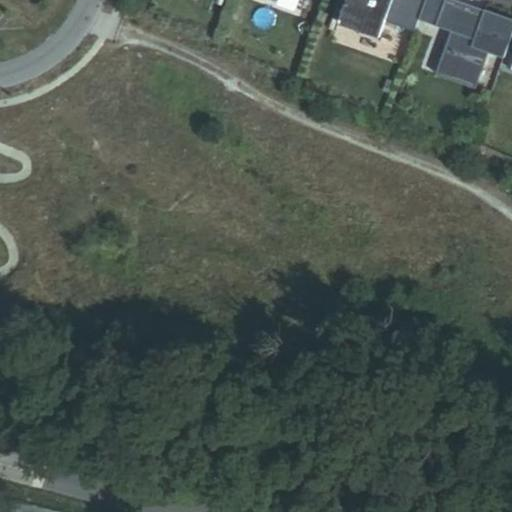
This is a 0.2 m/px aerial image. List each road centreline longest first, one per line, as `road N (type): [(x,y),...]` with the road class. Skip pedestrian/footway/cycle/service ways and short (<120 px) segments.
road 1 (tertiary): [(180,511),(0,460)]
road 2 (residential): [(0,73),(67,40),(88,20),(94,0)]
